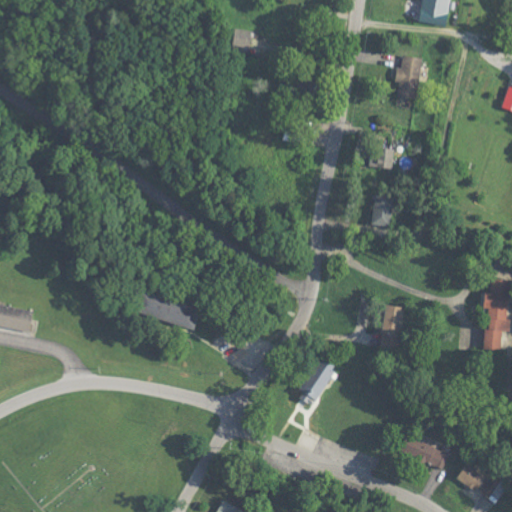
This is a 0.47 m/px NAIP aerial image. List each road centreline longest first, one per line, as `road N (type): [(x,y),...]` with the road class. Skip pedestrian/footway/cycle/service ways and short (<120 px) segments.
road 1 (residential): [(178,511),(306,307),(359,0)]
road 2 (residential): [(309,297),(0,90)]
road 3 (residential): [(0,410),(52,390),(110,383),(166,391),(233,416)]
road 4 (residential): [(431,511),(276,444),(233,416)]
